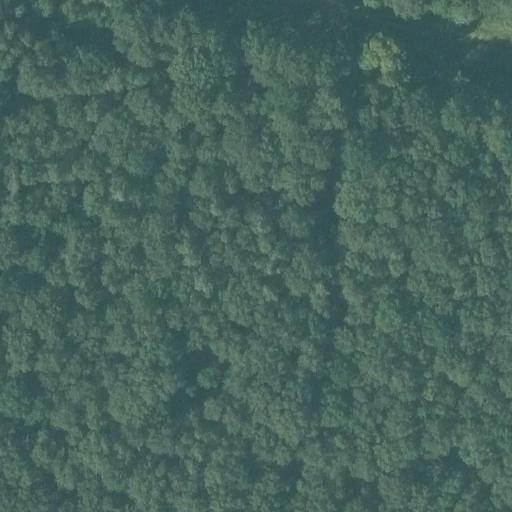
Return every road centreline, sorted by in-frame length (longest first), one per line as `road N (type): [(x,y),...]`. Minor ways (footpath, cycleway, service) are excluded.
road 1 (track): [(376,0),(346,108),(314,379)]
road 2 (track): [(511,49),(316,0)]
road 3 (track): [(314,379),(270,511)]
